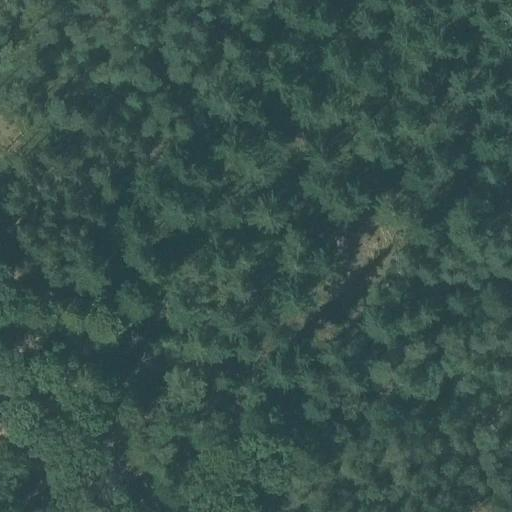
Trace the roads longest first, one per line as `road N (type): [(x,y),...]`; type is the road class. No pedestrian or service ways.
road 1 (track): [(215,511),(511,121)]
road 2 (track): [(0,332),(146,511)]
